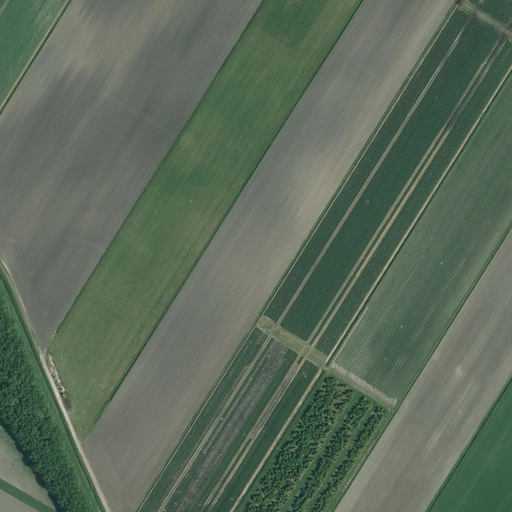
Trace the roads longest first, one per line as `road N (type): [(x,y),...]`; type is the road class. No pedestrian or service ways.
road 1 (track): [(327,511),(388,413),(331,374),(241,511)]
road 2 (track): [(109,511),(0,263)]
